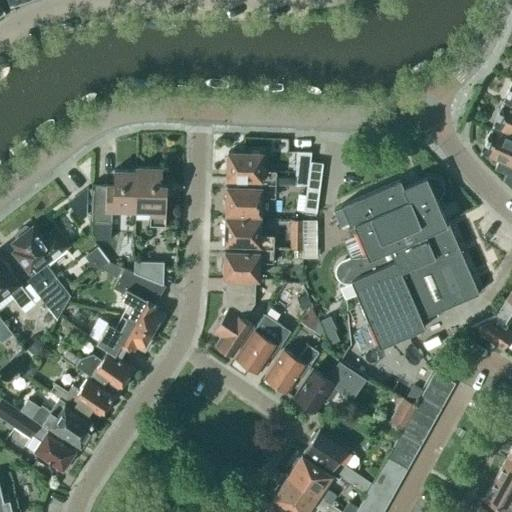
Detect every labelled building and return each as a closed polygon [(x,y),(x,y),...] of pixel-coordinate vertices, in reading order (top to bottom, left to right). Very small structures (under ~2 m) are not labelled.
[(511,81),(502,103),(511,106),(511,81)] [(511,108),(502,104),(492,125),(511,134),(511,108)] [(505,174),(502,179),(511,189),(511,139),(491,130),(481,152),(500,161),(496,170),(505,174)] [(260,180),(260,184),(275,184),(276,171),(261,170),(262,153),(227,152),(226,179),(260,180)] [(307,186),(310,162),(311,152),(296,152),(295,185),(307,186)] [(310,162),(307,186),(306,191),(318,192),(319,192),(323,163),(310,162)] [(137,167),(137,171),(136,210),(150,211),(149,226),(165,226),(166,184),(161,184),(162,168),(137,167)] [(136,210),(137,171),(113,170),(113,185),(92,184),(90,222),(92,222),(91,234),(96,239),(110,240),(112,209),(136,210)] [(444,224),(434,199),(435,198),(435,197),(435,195),(435,193),(435,191),(435,190),(434,189),(433,187),(432,185),(432,184),(430,183),(429,182),(427,180),(404,190),(400,179),(341,205),(350,225),(354,224),(366,252),(343,262),(341,263),(339,264),(338,265),(337,267),(337,269),(337,272),(337,273),(337,275),(338,277),(340,278),(341,279),(342,280),(344,281),(346,281),(348,281),(350,281),(351,280),(379,346),(424,327),(420,318),(478,293),(448,222),(444,224)] [(275,184),(260,184),(260,188),(226,187),(225,213),(260,214),(260,197),(275,198),(275,184)] [(86,216),(87,187),(67,202),(80,220),(86,216)] [(318,192),(306,191),(304,211),(315,213),(318,192)] [(258,249),(273,249),(273,235),(258,234),(259,219),(225,217),(224,244),(258,245),(258,249)] [(302,258),(315,258),(316,220),(302,220),(302,258)] [(30,284),(40,298),(56,318),(70,295),(45,262),(66,246),(55,230),(42,240),(32,226),(14,240),(18,246),(14,249),(36,280),(30,284)] [(302,235),(290,235),(290,249),(301,249),(302,235)] [(283,262),(283,250),(273,249),(258,249),(258,252),(224,251),(223,278),(225,278),(255,279),(257,279),(258,262),(272,262),(272,261),(283,262)] [(40,298),(30,284),(23,290),(0,261),(0,294),(6,290),(19,307),(29,299),(33,304),(40,298)] [(161,283),(160,284),(162,284),(163,262),(133,261),(132,271),(161,283)] [(150,302),(160,284),(161,283),(132,271),(132,272),(124,268),(110,263),(105,267),(121,274),(113,288),(124,294),(121,298),(128,302),(121,315),(151,331),(160,315),(150,308),(153,303),(150,302)] [(255,279),(225,278),(224,306),(227,309),(213,331),(221,336),(215,344),(232,356),(252,325),(243,319),(254,303),(255,279)] [(511,288),(495,314),(469,328),(502,350),(511,335),(511,334),(500,327),(511,308),(511,288)] [(311,306),(306,294),(296,298),(301,310),(311,306)] [(300,322),(311,329),(317,319),(311,306),(300,322)] [(106,349),(120,358),(128,344),(130,346),(132,343),(141,348),(151,331),(121,315),(114,326),(106,322),(95,341),(106,349)] [(234,357),(256,372),(269,354),(272,356),(288,332),(263,315),(234,357)] [(40,349),(34,342),(23,347),(32,358),(40,349)] [(300,376),(317,352),(306,344),(297,358),(283,348),(263,377),(286,392),(297,374),(300,376)] [(130,364),(120,358),(106,349),(100,359),(93,354),(80,359),(67,350),(62,357),(91,377),(93,374),(105,382),(109,377),(119,384),(130,368),(128,366),(130,364)] [(312,368),(293,397),(315,412),(325,397),(330,401),(338,389),(350,397),(357,386),(363,377),(340,361),(328,378),(312,368)] [(39,368),(29,362),(23,371),(32,378),(39,368)] [(427,384),(448,395),(455,383),(434,371),(427,384)] [(55,384),(50,392),(59,398),(65,401),(73,407),(76,403),(88,411),(91,406),(100,413),(112,395),(86,378),(78,389),(71,385),(67,391),(55,384)] [(420,396),(441,408),(448,395),(427,384),(420,396)] [(420,396),(415,405),(413,408),(434,420),(441,408),(420,396)] [(75,449),(43,428),(44,427),(41,425),(20,411),(2,398),(0,400),(0,417),(31,438),(26,445),(33,450),(32,452),(61,471),(75,449)] [(65,401),(59,398),(65,402),(64,402),(59,398),(50,411),(40,405),(39,406),(28,399),(20,411),(41,425),(43,422),(62,434),(67,435),(80,443),(92,425),(91,424),(93,421),(73,407),(65,401)] [(407,420),(428,432),(434,420),(413,408),(415,405),(403,398),(387,425),(401,430),(407,420)] [(407,420),(401,430),(400,432),(421,444),(428,432),(407,420)] [(347,448),(321,430),(319,428),(304,450),(340,475),(339,477),(364,495),(371,484),(338,461),(347,448)] [(393,445),(414,456),(421,444),(400,432),(393,445)] [(386,457),(407,469),(414,456),(393,445),(386,457)] [(287,475),(331,505),(336,497),(321,486),(330,474),(301,454),(287,475)] [(379,470),(400,481),(407,469),(386,457),(379,470)] [(511,511),(511,463),(505,460),(483,500),(505,511),(511,511)] [(373,482),(393,494),(400,481),(379,470),(373,482)] [(340,511),(330,505),(331,505),(287,475),(272,496),(295,511),(304,511),(310,503),(323,511),(340,511)] [(366,494),(386,506),(393,494),(373,482),(366,494)] [(0,511),(12,511),(8,495),(2,497),(0,486),(0,511)] [(359,507),(368,511),(382,511),(386,506),(366,494),(359,507)] [(287,511),(270,500),(262,511),(287,511)] [(345,511),(353,511),(357,505),(348,501),(343,511),(345,511)]
